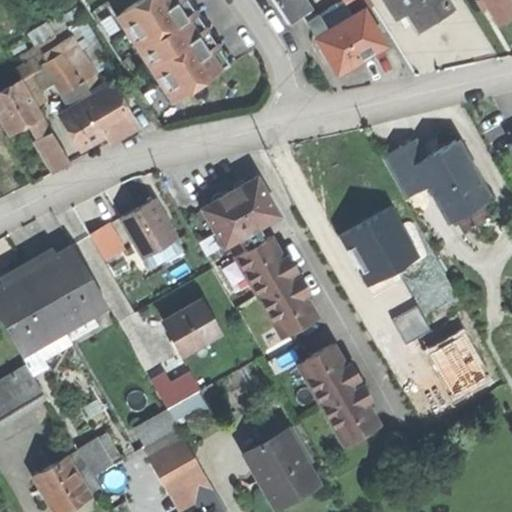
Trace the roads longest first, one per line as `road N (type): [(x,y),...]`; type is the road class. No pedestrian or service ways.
road 1 (residential): [(0,221),(109,167),(325,118)]
road 2 (residential): [(325,118),(511,75)]
road 3 (residential): [(325,118),(246,0)]
